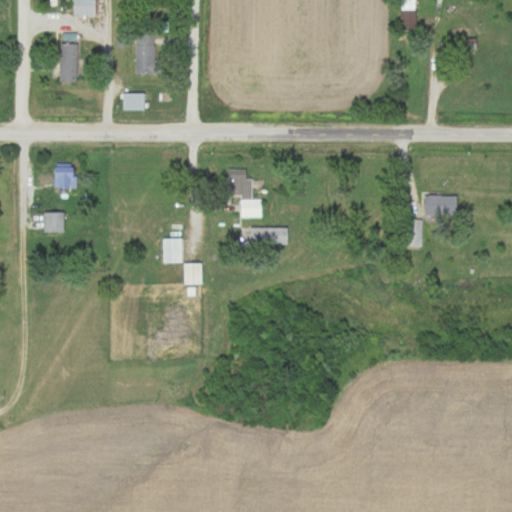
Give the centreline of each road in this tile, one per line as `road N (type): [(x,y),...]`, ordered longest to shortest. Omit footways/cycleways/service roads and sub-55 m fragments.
road 1 (residential): [(511,132),(0,132)]
road 2 (residential): [(0,414),(16,394),(22,359),(27,0)]
road 3 (residential): [(195,231),(197,0)]
road 4 (residential): [(27,22),(104,38),(107,132)]
